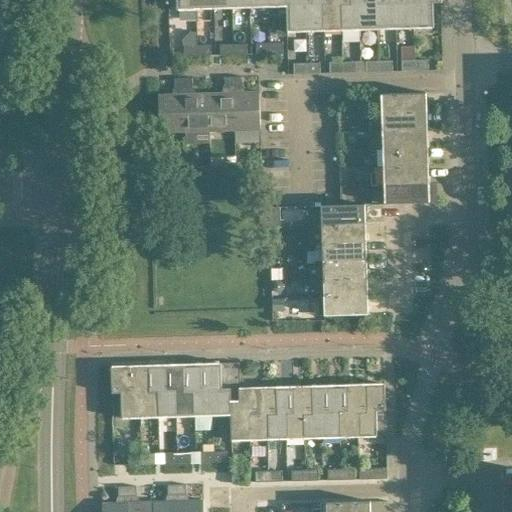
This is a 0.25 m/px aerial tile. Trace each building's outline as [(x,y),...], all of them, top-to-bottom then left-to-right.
[(187,9),(187,0),(177,0),(178,9),(187,9)] [(206,9),(205,0),(187,0),(187,9),(206,9)] [(224,8),(223,0),(205,0),(206,9),(224,8)] [(242,8),(242,0),(223,0),(224,8),(242,8)] [(314,31),(312,0),(286,0),(287,7),(286,7),(287,32),(314,31)] [(332,31),(330,0),(312,0),(314,31),(332,31)] [(350,30),(349,0),(330,0),(332,31),(350,30)] [(369,30),(367,0),(349,0),(350,30),(369,30)] [(387,29),(386,0),(367,0),(369,30),(387,29)] [(405,28),(404,0),(386,0),(387,29),(405,28)] [(424,28),(422,0),(404,0),(405,28),(424,28)] [(441,3),(441,0),(422,0),(424,28),(434,28),(433,3),(441,3)] [(270,54),(270,43),(257,43),(257,54),(270,54)] [(283,43),(270,43),(270,54),(283,54),(283,43)] [(235,55),(234,44),(221,45),(222,56),(235,55)] [(248,55),(247,44),(234,44),(235,55),(248,55)] [(198,56),(198,45),(184,46),(185,57),(198,56)] [(211,56),(211,45),(198,45),(198,56),(211,56)] [(429,60),(415,61),(416,72),(429,71),(429,60)] [(380,72),(379,61),(366,62),(366,73),(380,72)] [(393,61),(379,61),(380,72),(393,72),(393,61)] [(416,72),(415,61),(402,61),(402,72),(416,72)] [(343,73),(343,62),(330,63),(330,74),(343,73)] [(356,62),(343,62),(343,73),(357,73),(356,62)] [(307,74),(307,63),(294,64),(294,75),(307,74)] [(321,63),(307,63),(307,74),(321,74),(321,63)] [(235,131),(234,77),(225,77),(225,87),(227,87),(228,93),(209,93),(210,132),(235,131)] [(260,131),(259,92),(241,92),(241,87),(243,87),(243,77),(234,77),(235,131),(260,131)] [(185,133),(183,78),(175,78),(176,89),(178,89),(178,94),(159,94),(160,133),(185,133)] [(210,132),(209,93),(191,94),(191,88),(193,88),(193,78),(183,78),(185,133),(210,132)] [(427,93),(383,94),(383,113),(427,112),(427,93)] [(428,130),(427,112),(383,113),(384,131),(428,130)] [(428,148),(428,130),(384,131),(384,149),(428,148)] [(429,166),(428,148),(384,149),(385,167),(429,166)] [(430,183),(429,166),(385,167),(386,185),(430,183)] [(430,202),(430,183),(386,185),(386,204),(430,202)] [(366,224),(366,205),(321,206),(322,225),(366,224)] [(281,225),(280,207),(270,208),(270,226),(281,225)] [(367,242),(366,224),(322,225),(322,243),(367,242)] [(367,260),(367,242),(322,243),(323,261),(367,260)] [(368,278),(367,260),(323,261),(323,279),(368,278)] [(368,296),(368,278),(323,279),(324,297),(368,296)] [(369,315),(368,296),(324,297),(325,316),(369,315)] [(258,414),(258,389),(240,389),(239,363),(220,364),(221,390),(229,389),(230,415),(231,441),(250,440),(249,414),(258,414)] [(203,390),(202,364),(184,365),(185,391),(194,390),(195,416),(213,415),(212,389),(203,390)] [(221,390),(220,364),(202,364),(203,390),(212,389),(213,415),(230,415),(229,389),(221,390)] [(167,391),(166,365),(148,366),(149,392),(158,391),(159,417),(177,417),(176,391),(167,391)] [(185,391),(184,365),(166,365),(167,391),(176,391),(177,417),(195,416),(194,390),(185,391)] [(149,392),(148,366),(130,367),(131,392),(140,392),(140,418),(159,417),(158,391),(149,392)] [(131,392),(130,367),(111,367),(112,393),(121,393),(122,418),(140,418),(140,392),(131,392)] [(366,411),(365,385),(347,386),(348,411),(339,411),(340,437),(358,436),(357,411),(366,411)] [(385,436),(385,410),(384,385),(365,385),(366,411),(357,411),(358,436),(385,436)] [(330,412),(329,386),(311,387),(312,412),(303,413),(304,438),(322,438),(321,412),(330,412)] [(348,411),(347,386),(329,386),(330,412),(321,412),(322,438),(340,437),(339,411),(348,411)] [(312,412),(311,387),(293,388),(294,413),(285,413),(286,439),(304,438),(303,413),(312,412)] [(276,414),(275,388),(258,389),(258,414),(249,414),(250,440),(268,439),(267,414),(276,414)] [(294,413),(293,388),(275,388),(276,414),(267,414),(268,439),(286,439),(285,413),(294,413)] [(214,463),(214,452),(200,452),(200,463),(214,463)] [(226,462),(226,452),(214,452),(214,463),(226,462)] [(178,464),(178,453),(165,454),(165,464),(178,464)] [(190,463),(190,453),(178,453),(178,464),(190,463)] [(142,465),(142,454),(129,455),(129,465),(142,465)] [(155,464),(155,454),(142,454),(142,465),(155,464)] [(386,479),(386,468),(358,469),(358,480),(386,479)] [(341,480),(341,469),(327,469),(327,480),(341,480)] [(353,469),(341,469),(341,480),(354,480),(353,469)] [(305,481),(305,470),(291,470),(291,481),(305,481)] [(317,470),(305,470),(305,481),(318,481),(317,470)] [(269,482),(269,471),(254,471),(255,482),(269,482)] [(281,471),(269,471),(269,482),(282,482),(281,471)] [(245,472),(231,472),(231,483),(246,483),(245,472)] [(177,511),(177,486),(168,486),(168,497),(170,497),(171,502),(153,503),(152,511),(177,511)] [(202,511),(202,501),(184,502),(184,496),(186,496),(185,486),(177,486),(177,511),(202,511)] [(121,503),(102,504),(102,511),(127,511),(127,487),(118,488),(118,498),(120,498),(121,503)] [(137,487),(127,487),(127,511),(152,511),(153,503),(135,503),(134,497),(137,497),(137,487)] [(369,511),(369,501),(325,503),(325,511),(369,511)]
